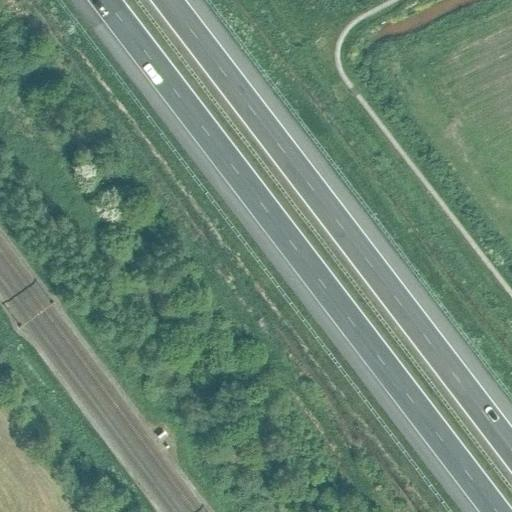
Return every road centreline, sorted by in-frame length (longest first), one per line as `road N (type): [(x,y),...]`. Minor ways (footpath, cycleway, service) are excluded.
road 1 (motorway): [(102,0),(492,511)]
road 2 (motorway): [(511,456),(163,0)]
